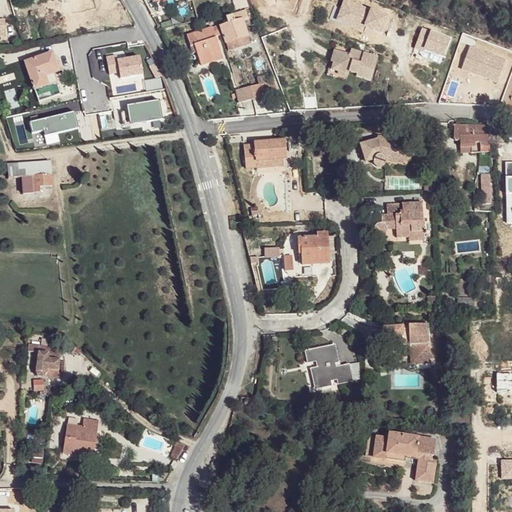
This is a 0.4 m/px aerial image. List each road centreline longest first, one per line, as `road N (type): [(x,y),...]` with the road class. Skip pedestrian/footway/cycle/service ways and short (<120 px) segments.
road 1 (residential): [(191,131),(462,111),(511,122)]
road 2 (residential): [(348,201),(352,281),(334,311),(316,321),(239,325)]
road 3 (tertiary): [(191,131),(239,325)]
road 4 (residential): [(0,484),(185,485)]
road 5 (tertiary): [(239,325),(236,378),(185,485)]
road 6 (residential): [(95,100),(80,45),(146,29)]
